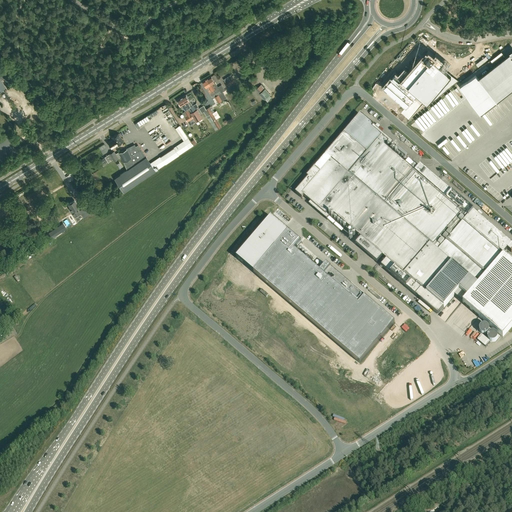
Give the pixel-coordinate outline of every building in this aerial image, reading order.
[(511,51),(478,78),(497,102),(511,89),(511,51)] [(432,101),(459,81),(457,79),(456,79),(440,66),(443,62),(436,55),(436,56),(435,57),(429,52),(424,58),(423,57),(423,56),(408,73),(405,70),(399,76),(398,77),(395,74),(383,88),(406,108),(418,94),(427,102),(430,99),(432,101)] [(234,82),(230,75),(223,80),(227,86),(234,82)] [(226,98),(219,87),(218,87),(211,76),(207,79),(214,90),(213,90),(220,101),(226,98)] [(217,103),(220,101),(213,90),(214,90),(207,79),(203,81),(213,98),(214,97),(217,103)] [(270,95),(261,85),(256,89),(265,99),(270,95)] [(186,94),(181,97),(188,108),(191,113),(197,110),(197,109),(196,108),(198,107),(196,103),(193,105),(186,94)] [(181,97),(177,100),(182,109),(183,108),(184,110),(188,108),(181,97)] [(210,106),(205,109),(206,110),(209,115),(215,125),(219,123),(212,112),(214,112),(210,106)] [(197,110),(191,113),(193,116),(197,122),(203,118),(198,109),(197,109),(197,110)] [(191,113),(191,114),(188,110),(185,112),(182,113),(187,122),(194,118),(191,113)] [(308,178),(296,193),(302,198),(304,196),(310,202),(308,204),(327,220),(329,217),(327,214),(329,211),(361,238),(355,244),(377,263),(383,256),(387,260),(381,266),(437,314),(439,311),(440,312),(444,308),(441,306),(441,305),(444,308),(454,296),(503,337),(511,326),(511,262),(503,254),(507,249),(511,252),(511,251),(511,243),(511,244),(511,243),(420,165),(418,167),(409,159),(405,163),(391,151),(393,148),(391,147),(389,150),(385,146),(388,143),(391,145),(393,142),(379,130),(375,126),(364,117),(361,114),(358,117),(307,177),(308,178)] [(111,148),(123,140),(119,133),(112,137),(113,140),(108,143),(111,148)] [(127,170),(113,179),(122,193),(135,184),(136,183),(146,177),(155,171),(150,164),(139,147),(136,146),(136,147),(135,145),(126,149),(127,150),(119,153),(121,157),(127,170)] [(174,148),(160,158),(164,165),(178,155),(174,148)] [(119,153),(118,152),(115,154),(114,151),(104,157),(108,163),(112,160),(113,161),(121,157),(119,153)] [(87,206),(79,210),(78,208),(79,207),(75,200),(68,204),(70,207),(69,208),(74,216),(77,214),(78,215),(84,211),(87,215),(93,211),(90,206),(88,207),(87,206)] [(60,221),(62,220),(63,219),(62,217),(61,217),(61,216),(60,216),(58,218),(51,222),(54,226),(60,222),(60,221)] [(237,257),(236,258),(237,259),(244,265),(244,264),(360,364),(395,323),(366,298),(365,297),(364,297),(363,299),(358,294),(359,292),(351,286),(326,264),(320,272),(295,250),(301,243),(281,225),(271,217),(237,257)] [(52,238),(63,230),(66,228),(63,223),(55,229),(49,233),(52,238)] [(490,342),(481,334),(477,340),(486,347),(490,342)] [(438,502),(434,504),(438,511),(446,508),(444,504),(440,505),(438,502)]
